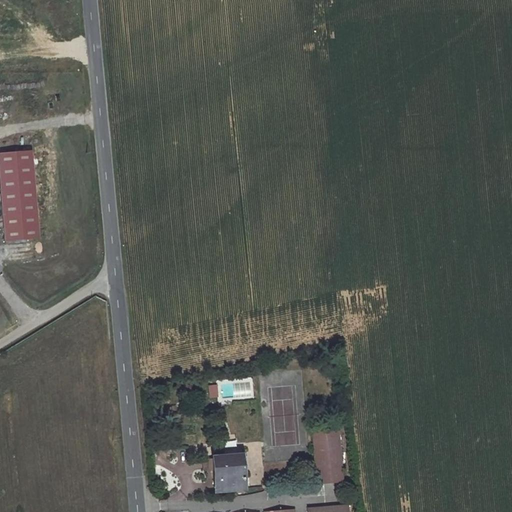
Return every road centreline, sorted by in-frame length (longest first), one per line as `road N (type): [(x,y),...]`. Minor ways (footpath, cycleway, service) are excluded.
road 1 (tertiary): [(113,276),(89,0)]
road 2 (tertiary): [(133,511),(113,276)]
road 3 (unknown): [(133,507),(330,495)]
road 4 (residential): [(113,276),(0,346)]
